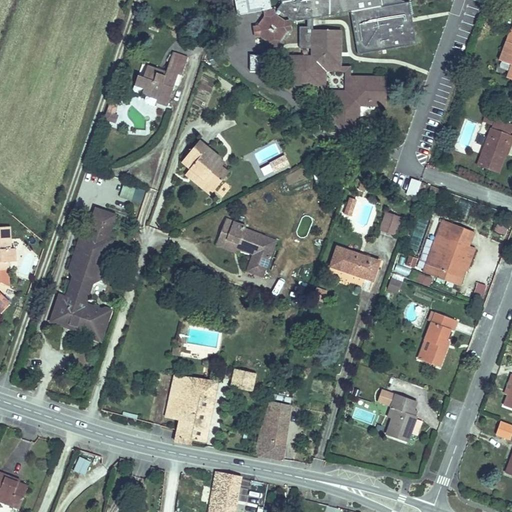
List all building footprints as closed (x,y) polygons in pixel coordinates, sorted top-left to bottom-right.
[(269,0),(234,0),(237,15),(271,9),(269,0)] [(295,19),(297,25),(311,22),(311,29),(303,29),(303,46),(317,46),(317,28),(317,21),(348,15),(357,57),(416,45),(407,2),(402,2),(395,0),(283,0),(285,7),(281,13),(291,20),(295,19)] [(278,15),(277,9),(272,10),(272,13),(266,24),(266,25),(260,26),(261,32),(267,31),(266,28),(278,26),(276,15),(278,15)] [(279,12),(279,9),(277,9),(278,15),(276,15),(278,26),(266,28),(267,31),(261,32),(261,33),(266,33),(277,41),(278,45),(287,43),(286,39),(293,28),(297,27),(297,25),(295,19),(291,20),(281,13),(279,12)] [(511,27),(507,39),(500,57),(511,61),(507,72),(511,74),(511,27)] [(290,55),(290,82),(290,85),(325,86),(325,83),(325,70),(329,70),(330,68),(330,67),(330,65),(330,62),(343,62),(344,29),(317,28),(317,46),(317,55),(313,55),(313,51),(307,50),(306,55),(290,55)] [(251,68),(259,68),(259,59),(251,59),(251,68)] [(354,62),(343,62),(343,67),(349,67),(349,92),(329,92),(329,86),(325,86),(325,96),(334,96),(352,96),(353,95),(353,73),(354,62)] [(390,73),(353,73),(353,95),(352,96),(334,96),(333,118),(323,118),(322,126),(363,126),(363,107),(363,99),(370,99),(390,100),(390,73)] [(159,96),(135,89),(133,93),(134,95),(147,99),(145,104),(147,107),(157,110),(158,106),(156,106),(159,96)] [(119,105),(113,103),(108,117),(112,118),(114,112),(114,111),(116,112),(119,105)] [(511,131),(511,129),(511,120),(496,115),(493,124),(511,131)] [(498,171),(505,153),(502,152),(507,141),(511,142),(511,130),(511,131),(493,124),(478,164),(498,171)] [(196,159),(194,162),(201,169),(204,166),(218,182),(234,169),(225,159),(230,155),(207,132),(187,150),(196,159)] [(502,152),(505,153),(508,155),(511,146),(511,142),(507,141),(502,152)] [(264,176),(288,163),(284,154),(259,167),(264,176)] [(212,187),(218,182),(204,166),(201,169),(194,162),(191,164),(212,187)] [(123,183),(119,198),(140,205),(145,190),(123,183)] [(354,211),(357,201),(354,200),(354,199),(352,198),(348,209),(354,211)] [(387,207),(382,223),(394,228),(401,212),(387,207)] [(224,239),(231,242),(233,238),(246,243),(245,247),(259,253),(267,231),(232,217),(224,239)] [(474,229),(442,218),(424,271),(461,283),(466,268),(462,266),(466,256),(470,244),(469,243),(474,229)] [(504,233),(508,222),(497,218),(493,229),(504,233)] [(73,315),(70,322),(96,331),(104,306),(88,301),(94,281),(103,276),(114,241),(113,235),(102,231),(105,223),(99,221),(96,229),(90,231),(77,269),(81,277),(74,297),(64,294),(59,310),(73,315)] [(0,231),(0,274),(13,274),(13,265),(20,265),(19,253),(15,253),(14,231),(0,231)] [(158,236),(157,247),(166,248),(168,237),(158,236)] [(233,238),(231,242),(245,247),(246,243),(233,238)] [(339,240),(334,255),(373,271),(379,255),(339,240)] [(407,261),(414,264),(417,254),(410,252),(407,261)] [(409,275),(410,268),(396,265),(394,271),(409,275)] [(415,281),(429,286),(432,278),(418,273),(415,281)] [(391,276),(386,289),(397,293),(402,280),(391,276)] [(318,282),(316,289),(326,292),(329,285),(318,282)] [(482,297),(485,285),(477,282),(473,295),(482,297)] [(0,316),(10,306),(0,297),(0,316)] [(73,315),(59,310),(57,317),(70,322),(73,315)] [(429,339),(422,358),(439,364),(445,345),(441,343),(446,328),(451,331),(456,317),(434,310),(431,318),(429,317),(423,336),(429,339)] [(240,368),(233,388),(256,394),(257,389),(255,388),(259,374),(240,368)] [(171,414),(186,418),(193,390),(219,396),(222,384),(181,372),(171,414)] [(415,398),(396,390),(395,391),(381,386),(377,397),(391,403),(397,405),(392,418),(388,429),(409,436),(418,411),(411,408),(415,398)] [(193,390),(186,418),(183,432),(181,438),(188,440),(189,435),(209,441),(219,396),(193,390)] [(295,408),(269,399),(265,411),(253,450),(262,452),(266,439),(287,445),(293,419),(295,408)] [(392,418),(397,405),(391,403),(386,415),(392,418)] [(266,439),(262,452),(284,456),(287,445),(266,439)] [(82,468),(87,470),(92,459),(86,457),(82,468)] [(4,466),(0,475),(0,482),(4,484),(0,495),(24,503),(32,482),(23,479),(8,473),(10,468),(4,466)] [(25,474),(10,468),(8,473),(23,479),(25,474)] [(212,511),(227,511),(228,506),(237,508),(244,477),(222,472),(212,511)]
